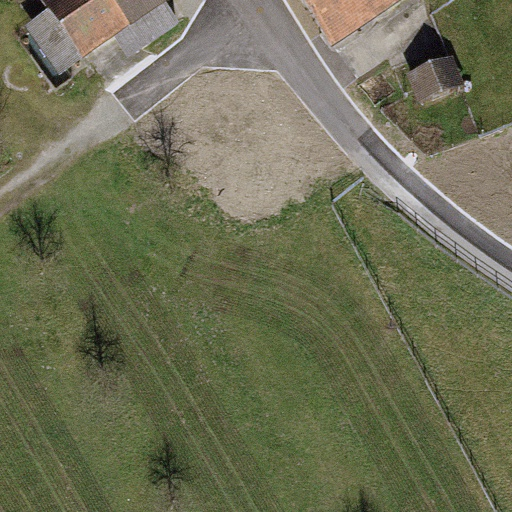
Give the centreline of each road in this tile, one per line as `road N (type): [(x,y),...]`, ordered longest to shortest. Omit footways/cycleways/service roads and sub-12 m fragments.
road 1 (residential): [(253,0),(334,110),(413,193),(511,263)]
road 2 (track): [(258,8),(0,202)]
